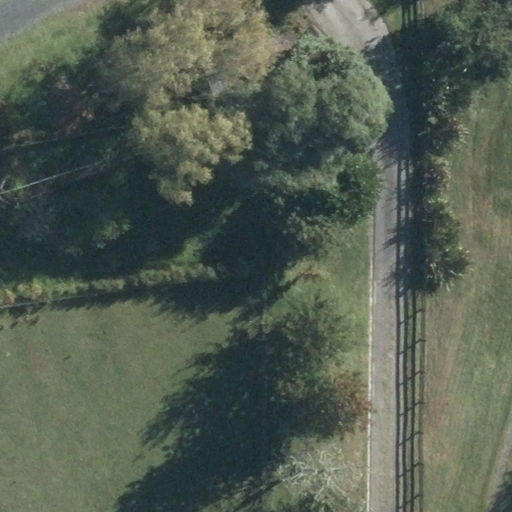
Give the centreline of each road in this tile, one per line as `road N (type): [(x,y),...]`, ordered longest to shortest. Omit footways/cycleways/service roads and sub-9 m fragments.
road 1 (unknown): [(488,511),(433,0)]
road 2 (unknown): [(0,88),(124,38),(187,0)]
